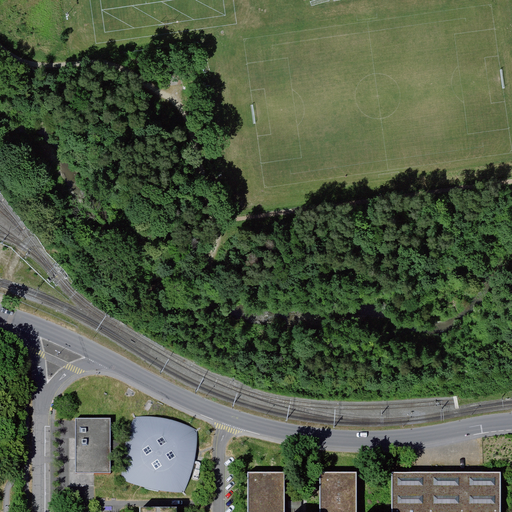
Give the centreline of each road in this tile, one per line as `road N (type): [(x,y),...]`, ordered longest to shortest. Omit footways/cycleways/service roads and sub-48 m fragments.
road 1 (tertiary): [(112,361),(229,419),(311,437),(374,442),(511,422)]
road 2 (track): [(166,285),(209,267),(217,238),(184,110),(113,64),(49,68),(0,45)]
